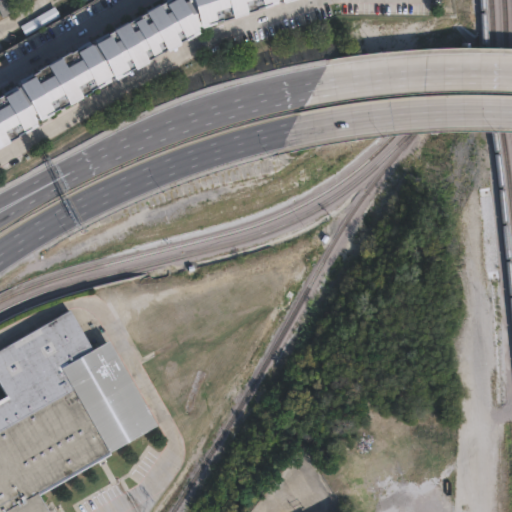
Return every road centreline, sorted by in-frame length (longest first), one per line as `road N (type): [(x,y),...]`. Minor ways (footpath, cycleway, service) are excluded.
road 1 (motorway): [(0,255),(126,186),(302,132)]
road 2 (motorway): [(323,85),(245,101),(57,177)]
road 3 (motorway): [(302,132),(399,117),(511,115)]
road 4 (motorway): [(511,71),(454,69),(323,85)]
